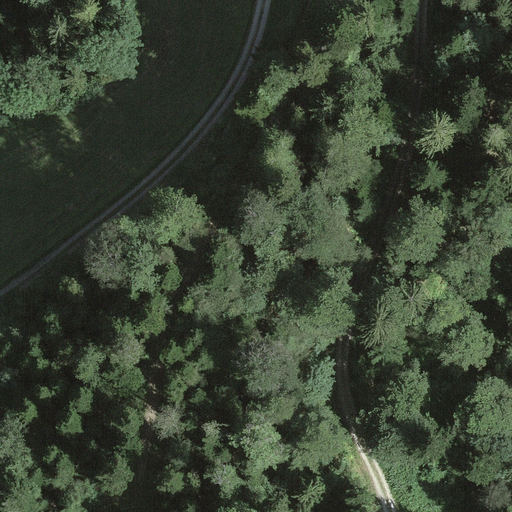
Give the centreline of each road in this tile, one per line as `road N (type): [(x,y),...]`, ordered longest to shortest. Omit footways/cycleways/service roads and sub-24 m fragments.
road 1 (track): [(422,0),(407,154),(340,369),(393,511)]
road 2 (track): [(0,301),(205,132),(242,69),(264,0)]
